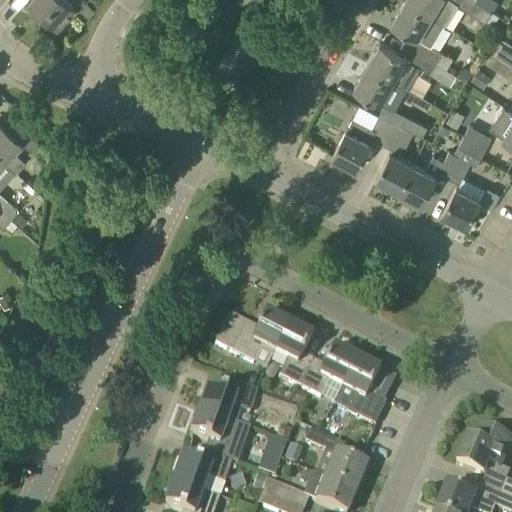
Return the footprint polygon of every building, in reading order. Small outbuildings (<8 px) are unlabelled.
[(57,28),(76,7),(67,0),(30,0),(28,2),(57,28)] [(444,24),(405,0),(391,23),(418,39),(418,38),(422,41),(416,51),(436,62),(447,69),(453,58),(431,46),(444,24)] [(405,0),(444,24),(445,24),(458,4),(485,22),(485,21),(491,12),(487,9),(475,1),(473,0),(405,0)] [(475,0),(475,1),(487,9),(493,0),(475,0)] [(496,39),(489,49),(511,63),(511,49),(500,42),(496,39)] [(410,61),(406,59),(407,57),(380,42),(367,66),(394,81),(401,67),(415,75),(420,66),(430,72),(436,62),(416,51),(410,61)] [(511,63),(489,49),(482,60),(511,79),(511,63)] [(381,104),(394,81),(367,66),(354,88),(381,104)] [(477,67),(468,81),(480,89),(489,76),(477,67)] [(385,105),(379,115),(393,122),(400,125),(405,115),(385,105)] [(454,109),(446,123),(458,129),(466,116),(454,109)] [(393,122),(379,115),(373,128),(371,127),(353,117),(332,156),(356,169),(371,142),(369,141),(371,137),(382,143),(392,123),(393,122)] [(40,144),(12,119),(4,128),(0,124),(0,159),(3,162),(15,172),(24,162),(12,152),(20,143),(32,153),(40,144)] [(399,191),(413,164),(400,157),(413,132),(402,127),(400,125),(392,123),(382,143),(392,147),(390,152),(376,179),(399,191)] [(464,135),(458,146),(464,149),(481,157),(486,147),(464,135)] [(439,173),(448,178),(464,149),(458,146),(454,154),(449,151),(444,161),(433,156),(426,171),(413,164),(399,191),(423,204),(437,177),(439,173)] [(481,157),(464,149),(448,178),(459,183),(457,187),(456,186),(442,214),(467,226),(481,199),(480,199),(485,189),(462,177),(470,162),(476,165),(481,157)] [(5,198),(0,193),(0,225),(2,228),(18,209),(5,198)] [(6,293),(0,296),(0,305),(2,309),(12,303),(6,293)] [(275,356),(289,328),(265,316),(258,331),(246,325),(236,343),(220,335),(215,346),(253,366),(260,353),(272,360),(275,356)] [(299,389),(311,366),(300,361),(311,339),(289,328),(275,356),(288,362),(279,378),(299,389)] [(341,390),(355,362),(333,350),(322,371),(311,366),(299,389),(320,400),(329,384),(341,390)] [(374,427),(386,405),(368,395),(379,374),(355,362),(341,390),(342,390),(333,407),(374,427)] [(250,414),(258,393),(233,384),(229,395),(206,387),(198,412),(227,422),(236,426),(241,411),(250,414)] [(232,464),(240,442),(222,435),(227,422),(198,412),(189,436),(212,444),(208,455),(232,464)] [(511,484),(507,483),(510,473),(500,469),(511,441),(510,440),(510,442),(507,441),(508,439),(482,428),(475,443),(468,440),(457,466),(482,477),(478,487),(511,501),(511,484)] [(326,480),(356,492),(366,468),(350,462),(355,452),(310,431),(305,441),(305,442),(336,457),(326,480)] [(275,478),(282,457),(265,451),(258,472),(275,478)] [(225,486),(232,465),(232,464),(208,455),(204,467),(181,459),(172,484),(219,500),(225,486)] [(334,511),(347,511),(356,492),(326,480),(316,504),(334,511)] [(267,482),(262,494),(266,495),(284,502),(304,510),(308,499),(302,496),(267,482)] [(215,511),(219,500),(172,484),(164,507),(176,511),(215,511)] [(511,511),(511,501),(478,487),(473,498),(448,487),(438,511),(471,511),(472,511),(474,511),(494,511),(496,509),(506,511),(511,511)] [(272,511),(302,511),(304,510),(266,495),(262,494),(257,506),(272,511)]
